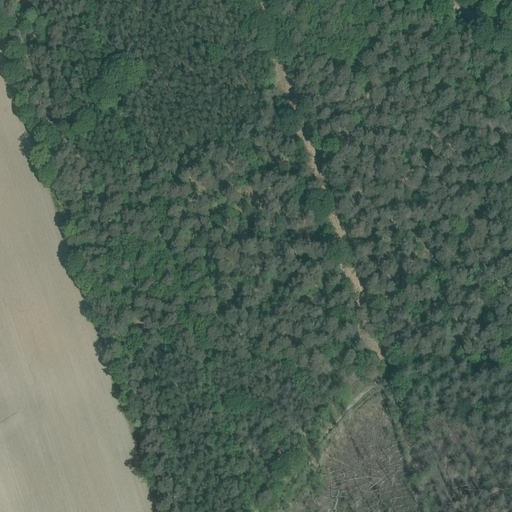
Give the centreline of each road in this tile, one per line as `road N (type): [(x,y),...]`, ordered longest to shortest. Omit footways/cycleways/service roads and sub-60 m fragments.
road 1 (track): [(81,0),(202,355)]
road 2 (track): [(383,380),(320,439),(274,511)]
road 3 (track): [(202,355),(257,511)]
road 4 (track): [(511,372),(444,361),(383,380)]
